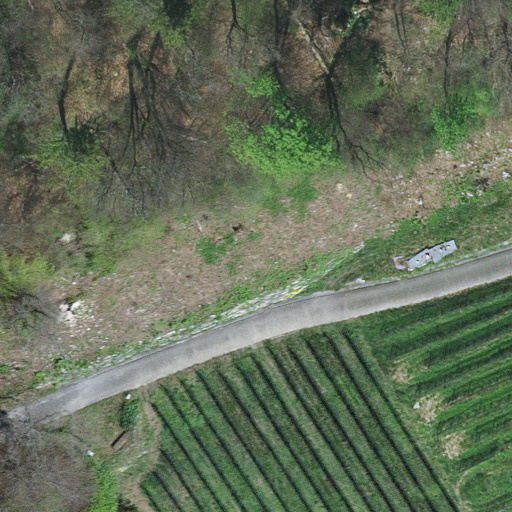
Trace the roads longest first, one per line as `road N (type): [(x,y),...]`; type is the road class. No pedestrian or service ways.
road 1 (trunk): [(322,0),(75,337),(0,455)]
road 2 (track): [(0,426),(46,402),(328,310),(511,259)]
